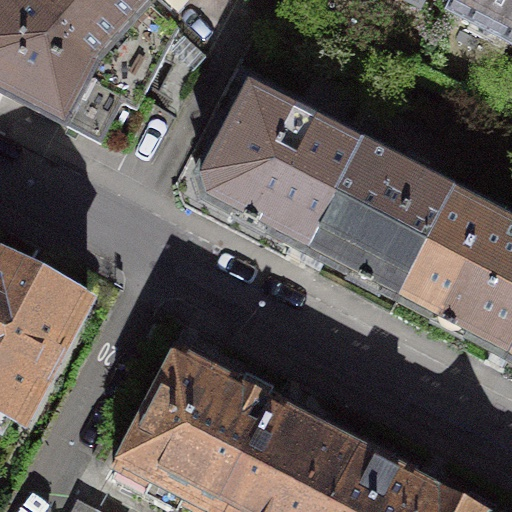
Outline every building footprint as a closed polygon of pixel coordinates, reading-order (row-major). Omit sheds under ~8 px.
[(0,0),(0,92),(101,145),(122,104),(124,101),(87,81),(96,65),(25,0),(0,0)] [(25,0),(96,65),(87,81),(124,101),(122,104),(137,111),(179,31),(151,4),(145,0),(25,0)] [(511,0),(452,0),(451,1),(452,2),(447,11),(511,44),(511,0)] [(293,246),(308,254),(365,146),(249,85),(199,179),(206,201),(293,246)] [(454,192),(365,146),(308,254),(323,262),(397,301),(454,192)] [(511,222),(454,192),(397,301),(492,350),(508,359),(511,350),(511,222)] [(28,275),(0,260),(0,413),(23,426),(87,306),(28,275)] [(198,511),(218,511),(275,404),(225,378),(175,352),(114,468),(118,470),(112,482),(168,511),(183,507),(184,504),(198,511)] [(275,404),(218,511),(323,511),(358,447),(317,426),(275,404)] [(481,511),(428,484),(358,447),(323,511),(481,511)]
